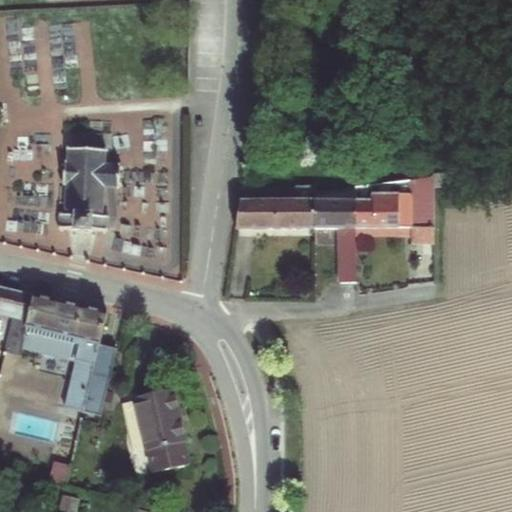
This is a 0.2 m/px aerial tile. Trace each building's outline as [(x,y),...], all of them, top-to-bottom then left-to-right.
[(99,144),(77,143),(75,156),(79,161),(78,173),(72,173),(71,184),(86,184),(84,208),(70,207),(69,217),(76,217),(75,226),(69,225),(68,235),(114,238),(114,225),(104,224),(107,173),(122,174),(124,155),(106,154),(99,144)] [(434,177),(403,181),(403,229),(435,229),(434,177)] [(356,187),(357,230),(403,229),(403,181),(356,187)] [(245,192),(242,192),(241,202),(236,230),(316,230),(316,192),(316,185),(296,186),(296,195),(278,197),(278,187),(246,189),(245,192)] [(356,187),(316,192),(316,230),(339,230),(357,230),(356,187)] [(357,283),(357,230),(339,230),(340,284),(357,283)] [(0,288),(0,308),(18,312),(11,350),(26,353),(28,345),(39,296),(5,289),(0,288)] [(39,296),(28,345),(81,357),(70,406),(90,410),(106,340),(113,312),(68,303),(39,296)] [(122,344),(106,340),(90,410),(106,413),(122,344)] [(177,381),(139,390),(151,440),(189,431),(177,381)]
